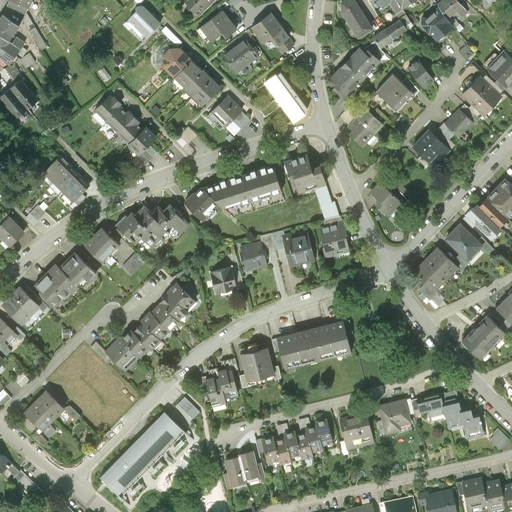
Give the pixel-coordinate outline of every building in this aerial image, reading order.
[(8,0),(7,2),(26,11),(31,0),(8,0)] [(184,0),(189,5),(188,7),(196,15),(212,0),(184,0)] [(354,0),(339,0),(338,1),(338,9),(356,36),(372,26),(354,0)] [(359,0),(368,13),(372,10),(365,0),(359,0)] [(401,6),(397,0),(377,0),(381,5),(389,0),(393,7),(392,9),(395,13),(403,7),(401,6)] [(438,6),(446,16),(456,10),(461,17),(468,11),(458,0),(435,0),(435,1),(438,6)] [(160,24),(142,5),(135,7),(137,10),(129,18),(148,36),(160,24)] [(446,16),(438,6),(419,21),(429,34),(431,32),(436,39),(453,26),(450,21),(446,16)] [(222,10),(201,26),(212,40),(222,32),(226,37),(237,29),(222,10)] [(271,11),(251,26),(263,42),(272,36),(278,43),(289,36),(271,11)] [(29,29),(35,26),(27,12),(21,16),(29,29)] [(398,17),(405,28),(412,23),(409,18),(405,12),(398,17)] [(0,17),(0,32),(10,39),(19,26),(3,14),(0,17)] [(414,15),(409,18),(412,23),(417,20),(414,15)] [(110,20),(105,16),(101,20),(105,24),(110,20)] [(398,17),(384,25),(391,37),(397,33),(405,28),(398,17)] [(450,21),(453,26),(454,27),(459,23),(454,17),(450,21)] [(391,37),(384,25),(371,34),(378,45),(386,40),(391,37)] [(35,26),(29,29),(41,49),(47,45),(35,26)] [(176,33),(168,26),(163,32),(170,39),(176,33)] [(0,56),(9,63),(21,47),(12,41),(10,39),(0,32),(0,56)] [(391,37),(386,40),(389,46),(400,39),(397,33),(391,37)] [(16,35),(12,41),(21,47),(25,42),(16,35)] [(233,44),(248,64),(260,55),(246,35),(233,44)] [(289,36),(278,43),(284,52),(295,44),(289,36)] [(368,47),(380,59),(385,53),(373,41),(368,47)] [(358,43),(343,58),(362,76),(380,59),(368,47),(366,45),(363,48),(358,43)] [(475,52),(467,43),(458,51),(465,60),(475,52)] [(163,63),(174,75),(193,56),(181,44),(170,44),(163,52),(163,63)] [(233,44),(222,53),(236,73),(248,64),(233,44)] [(511,54),(504,47),(486,66),(498,78),(506,86),(511,79),(511,54)] [(30,52),(20,58),(26,67),(36,61),(30,52)] [(174,75),(185,86),(204,66),(193,56),(174,75)] [(416,57),(406,65),(422,87),(433,79),(427,71),(420,61),(416,57)] [(334,78),(331,82),(335,85),(343,93),(344,94),(362,76),(343,58),(329,73),(334,78)] [(420,61),(427,71),(431,68),(430,66),(424,58),(420,61)] [(59,62),(53,66),(58,74),(64,70),(59,62)] [(435,62),(430,66),(431,68),(434,71),(439,67),(435,62)] [(204,66),(185,86),(194,94),(212,74),(204,66)] [(111,77),(104,67),(99,70),(106,80),(111,77)] [(260,109),(263,112),(300,85),(298,82),(294,85),(283,69),(279,71),(277,68),(264,78),(277,96),(260,109)] [(391,70),(382,79),(403,99),(411,90),(410,88),(401,80),(391,70)] [(485,73),(482,77),(499,93),(502,90),(494,82),(485,73)] [(194,94),(203,103),(222,84),(212,74),(194,94)] [(478,74),(460,94),(470,103),(482,114),(501,95),(499,93),(482,77),(478,74)] [(406,76),(401,80),(410,88),(413,84),(406,76)] [(506,86),(498,78),(494,82),(502,90),(506,86)] [(19,79),(9,88),(28,110),(39,101),(19,79)] [(394,108),(403,99),(382,79),(374,88),(394,108)] [(283,103),(296,120),(309,110),(307,108),(310,105),(299,91),(302,88),(300,85),(263,112),(265,116),(283,103)] [(343,93),(335,85),(331,89),(339,97),(343,93)] [(376,93),(370,87),(362,95),(365,98),(367,95),(370,99),(376,93)] [(0,99),(18,119),(28,110),(9,88),(0,95),(0,99)] [(95,108),(108,120),(122,106),(120,104),(123,101),(115,94),(112,96),(109,93),(95,108)] [(229,93),(210,112),(225,127),(233,119),(242,110),(244,108),(229,93)] [(343,93),(339,97),(336,100),(345,110),(347,108),(352,102),(344,94),(343,93)] [(355,98),(362,105),(371,113),(375,108),(365,98),(362,95),(360,93),(355,98)] [(464,103),(459,108),(470,118),(475,113),(467,106),(464,103)] [(482,114),(470,103),(467,106),(475,113),(479,118),(482,114)] [(362,105),(353,114),(354,115),(373,133),(382,123),(371,113),(362,105)] [(108,120),(118,130),(135,113),(130,107),(127,110),(122,106),(108,120)] [(157,106),(152,110),(156,114),(161,110),(157,106)] [(459,108),(458,107),(443,122),(454,132),(458,136),(473,120),(470,118),(459,108)] [(340,114),(348,122),(354,115),(353,114),(347,108),(345,110),(340,114)] [(251,119),(242,110),(233,119),(242,127),(251,119)] [(128,141),(143,127),(138,122),(142,118),(135,113),(118,130),(128,141)] [(361,145),(373,133),(354,115),(348,122),(346,124),(350,128),(347,131),(361,145)] [(442,132),(448,138),(454,132),(443,122),(437,128),(442,132)] [(128,141),(140,153),(150,143),(158,135),(146,123),(143,127),(128,141)] [(68,125),(62,129),(65,135),(72,132),(68,125)] [(188,126),(175,139),(184,147),(197,134),(188,126)] [(438,137),(427,126),(410,144),(421,153),(427,160),(436,151),(441,156),(449,148),(438,137)] [(438,137),(449,148),(453,143),(448,138),(442,132),(438,137)] [(140,153),(137,156),(144,163),(145,164),(158,152),(150,143),(140,153)] [(307,152),(284,160),(289,177),(294,176),(299,191),(315,186),(326,182),(320,162),(311,165),(307,152)] [(61,153),(44,170),(54,180),(71,163),(61,153)] [(427,160),(421,153),(416,158),(425,167),(430,162),(427,160)] [(144,163),(137,156),(131,161),(139,169),(144,163)] [(71,163),(54,180),(64,191),(81,173),(71,163)] [(243,173),(252,200),(283,190),(275,163),(243,173)] [(81,173),(64,191),(74,200),(76,197),(84,190),(91,182),(81,173)] [(232,206),(252,200),(243,173),(206,185),(221,202),(223,204),(230,202),(232,206)] [(511,209),(511,182),(503,174),(484,194),(506,215),(511,209)] [(376,196),(372,200),(386,213),(399,198),(378,178),(368,189),(376,196)] [(326,182),(315,186),(325,218),(340,214),(335,199),(332,200),(326,182)] [(221,202),(206,185),(203,183),(197,189),(194,190),(184,200),(187,202),(195,210),(204,219),(221,202)] [(88,194),(84,190),(76,197),(80,201),(88,194)] [(498,224),(506,215),(484,194),(476,202),(498,224)] [(127,211),(116,222),(140,246),(146,239),(153,246),(163,236),(166,239),(171,233),(175,237),(189,222),(170,204),(166,209),(161,203),(154,210),(146,201),(137,210),(134,207),(128,212),(127,211)] [(190,215),(195,210),(187,202),(182,207),(190,215)] [(487,235),(498,224),(476,202),(464,214),(487,235)] [(38,204),(26,216),(34,223),(46,211),(41,206),(38,204)] [(324,226),(343,220),(341,213),(340,214),(325,218),(322,219),(324,226)] [(0,235),(2,237),(17,221),(9,214),(0,223),(0,235)] [(322,241),(346,235),(345,232),(347,232),(343,220),(324,226),(319,227),(322,241)] [(477,238),(458,220),(443,236),(459,252),(467,259),(479,246),(482,243),(477,238)] [(17,221),(2,237),(10,245),(26,229),(17,221)] [(102,224),(84,242),(103,260),(121,242),(102,224)] [(287,246),(284,233),(283,230),(272,233),(275,246),(276,249),(287,246)] [(292,265),(316,259),(308,230),(293,234),(292,231),(284,233),(287,246),(292,265)] [(261,235),(262,240),(264,248),(275,246),(272,233),(261,235)] [(346,235),(322,241),(323,244),(320,245),(324,258),(350,251),(346,235)] [(482,243),(479,246),(483,251),(488,251),(492,247),(480,235),(477,238),(482,243)] [(262,240),(240,245),(246,270),(268,265),(264,248),(262,240)] [(452,259),(436,244),(423,257),(445,278),(458,265),(452,259)] [(60,263),(80,284),(87,277),(90,280),(99,272),(88,261),(79,252),(76,249),(60,263)] [(82,249),(79,252),(88,261),(91,258),(82,249)] [(136,251),(123,265),(132,274),(146,260),(136,251)] [(467,259),(459,252),(452,259),(458,265),(462,269),(469,261),(467,259)] [(433,291),(445,278),(423,257),(411,269),(424,282),(433,291)] [(60,263),(56,260),(34,282),(42,290),(55,303),(58,306),(67,298),(64,296),(71,289),(73,291),(80,284),(60,263)] [(232,265),(210,270),(215,292),(221,291),(222,296),(232,293),(231,290),(231,288),(237,287),(232,267),(232,265)] [(231,288),(231,290),(245,287),(239,265),(232,267),(237,287),(231,288)] [(169,286),(170,290),(186,307),(196,297),(178,279),(169,286)] [(435,293),(433,291),(424,282),(418,288),(429,299),(435,293)] [(19,284),(1,302),(22,323),(40,305),(32,296),(19,284)] [(55,303),(42,290),(38,294),(47,303),(51,307),(55,303)] [(160,300),(179,319),(189,309),(186,307),(170,290),(160,300)] [(47,303),(38,294),(35,292),(32,296),(40,305),(43,307),(47,303)] [(511,299),(506,293),(494,305),(506,317),(511,322),(511,299)] [(160,300),(151,309),(171,328),(172,329),(181,320),(179,319),(160,300)] [(141,318),(142,319),(161,337),(171,328),(151,309),(151,308),(141,318)] [(498,326),(485,312),(459,338),(478,357),(504,331),(498,326)] [(0,316),(0,340),(1,342),(6,346),(7,345),(18,334),(13,330),(0,316)] [(498,326),(504,331),(507,334),(511,329),(511,322),(506,317),(498,326)] [(312,326),(320,360),(353,351),(345,318),(312,326)] [(133,328),(150,345),(153,348),(162,338),(161,337),(142,319),(133,328)] [(13,330),(18,334),(22,338),(26,334),(17,326),(13,330)] [(131,326),(121,336),(140,355),(150,345),(133,328),(131,326)] [(320,360),(312,326),(278,335),(278,336),(282,349),(286,368),(320,360)] [(62,328),(63,337),(71,337),(70,328),(62,328)] [(120,335),(105,349),(112,356),(126,370),(140,355),(121,336),(120,335)] [(275,350),(282,349),(278,336),(272,338),(275,350)] [(106,361),(112,356),(105,349),(97,340),(91,345),(106,361)] [(273,366),(268,342),(266,341),(259,343),(257,341),(251,343),(250,346),(243,348),(241,349),(247,373),(249,381),(251,382),(258,380),(260,381),(266,380),(268,378),(274,376),(276,374),(273,366)] [(6,346),(1,342),(0,342),(0,347),(7,354),(11,349),(7,345),(6,346)] [(232,365),(233,370),(238,368),(235,356),(221,359),(223,367),(232,365)] [(220,374),(218,368),(218,365),(208,367),(210,376),(220,374)] [(218,368),(220,374),(225,398),(238,395),(233,370),(232,365),(223,367),(218,368)] [(279,365),(273,366),(276,374),(277,378),(282,376),(279,365)] [(22,369),(13,378),(22,387),(31,378),(22,369)] [(249,381),(247,373),(240,374),(244,387),(250,385),(249,381)] [(202,389),(209,387),(207,377),(206,374),(199,376),(202,389)] [(225,398),(220,374),(210,376),(207,377),(209,387),(214,406),(227,403),(225,398)] [(36,398),(56,417),(65,408),(67,406),(64,404),(47,387),(36,398)] [(0,402),(3,405),(11,397),(3,388),(0,390),(0,402)] [(450,426),(465,422),(461,408),(463,408),(459,388),(442,392),(447,412),(450,426)] [(430,416),(447,412),(442,392),(418,398),(421,411),(428,409),(430,416)] [(194,417),(201,409),(185,395),(178,403),(194,417)] [(405,397),(379,404),(382,419),(386,434),(402,430),(401,425),(412,422),(409,414),(405,398),(405,397)] [(411,397),(405,398),(409,414),(415,413),(411,399),(411,397)] [(36,398),(25,410),(44,429),(56,417),(36,398)] [(421,411),(418,398),(411,399),(415,413),(415,417),(422,415),(421,411)] [(67,406),(65,408),(76,419),(81,415),(67,401),(64,404),(67,406)] [(461,408),(465,422),(482,418),(480,413),(475,414),(473,405),(463,408),(461,408)] [(188,428),(167,407),(100,473),(121,495),(188,428)] [(368,410),(340,417),(346,440),(348,449),(376,442),(368,410)] [(306,426),(311,425),(308,416),(298,419),(301,428),(306,426)] [(316,420),(317,424),(322,445),(333,442),(327,417),(316,420)] [(485,432),(482,418),(465,422),(468,436),(485,432)] [(386,434),(382,419),(375,421),(379,435),(386,434)] [(279,433),(285,432),(289,431),(287,422),(277,425),(279,433)] [(306,426),(307,431),(312,451),(323,449),(322,445),(317,424),(311,425),(306,426)] [(510,439),(499,427),(492,432),(495,435),(491,440),(500,449),(510,439)] [(44,445),(49,440),(36,429),(31,433),(44,445)] [(285,432),(286,436),(291,456),(302,454),(297,433),(295,429),(289,431),(285,432)] [(307,431),(297,433),(302,454),(303,458),(313,455),(312,451),(307,431)] [(276,438),(275,434),(263,437),(266,451),(269,462),(281,459),(276,438)] [(286,436),(276,438),(281,459),(282,464),(292,461),(291,456),(286,436)] [(266,451),(263,437),(256,439),(259,453),(266,451)] [(348,449),(346,440),(339,442),(342,455),(349,453),(348,449)] [(239,452),(239,454),(246,479),(260,475),(257,463),(253,448),(239,452)] [(0,469),(2,472),(7,467),(12,462),(3,454),(0,457),(0,456),(0,469)] [(239,454),(225,458),(229,471),(232,484),(246,480),(246,479),(239,454)] [(12,462),(7,467),(15,475),(20,471),(12,462)] [(262,462),(257,463),(260,475),(261,477),(265,476),(262,462)] [(15,475),(12,477),(35,500),(43,491),(21,469),(20,471),(15,475)] [(232,484),(229,471),(224,473),(227,488),(232,486),(232,484)] [(480,476),(461,480),(464,493),(468,511),(472,511),(471,507),(486,504),(481,481),(480,476)] [(498,477),(481,481),(486,504),(488,511),(505,507),(500,484),(498,477)] [(464,493),(461,480),(456,481),(458,494),(464,493)] [(511,481),(500,484),(505,507),(506,511),(511,510),(511,481)] [(455,511),(450,488),(427,494),(426,490),(416,493),(419,506),(424,505),(426,511),(455,511)] [(416,511),(412,494),(383,501),(385,511),(416,511)] [(74,511),(66,503),(57,511),(74,511)] [(373,511),(371,503),(345,509),(345,511),(373,511)]
